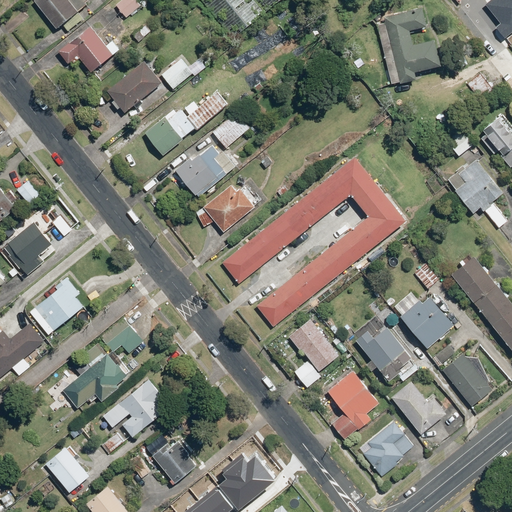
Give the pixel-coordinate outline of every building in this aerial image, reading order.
[(36,0),(59,27),(90,2),(88,0),(36,0)] [(139,0),(122,0),(117,4),(128,16),(143,4),(139,0)] [(204,0),(235,37),(280,0),(204,0)] [(511,0),(492,0),(485,6),(500,24),(497,27),(505,37),(511,31),(511,0)] [(407,10),(386,15),(387,21),(379,23),(394,82),(402,80),(402,82),(419,77),(418,70),(445,64),(438,37),(416,42),(412,29),(431,24),(425,5),(407,10)] [(109,44),(93,24),(61,50),(70,62),(80,54),(94,70),(122,47),(115,38),(109,44)] [(222,56),(210,66),(218,76),(230,67),(236,74),(260,54),(247,38),(223,58),(222,56)] [(182,57),(163,73),(175,88),(195,71),(182,57)] [(147,59),(110,89),(128,111),(165,81),(147,59)] [(275,76),(269,67),(251,80),(257,89),(275,76)] [(482,72),(468,83),(480,99),(494,88),(482,72)] [(175,107),(147,130),(166,153),(186,137),(185,136),(198,126),(200,127),(230,103),(219,90),(189,115),(182,107),(178,111),(175,107)] [(237,110),(214,130),(228,147),(252,127),(237,110)] [(511,127),(501,115),(485,128),(488,132),(482,137),(496,152),(502,148),(507,153),(511,148),(511,127)] [(475,143),(462,127),(448,139),(462,155),(475,143)] [(200,149),(177,168),(201,196),(238,165),(225,149),(221,152),(214,144),(203,152),(200,149)] [(506,190),(478,157),(469,165),(467,163),(449,178),(458,188),(457,189),(476,211),(482,205),(486,209),(494,202),(493,201),(506,190)] [(262,313),(278,334),(411,230),(361,166),(228,270),(243,289),(355,202),(374,226),(262,313)] [(31,179),(19,189),(32,205),(44,196),(31,179)] [(0,182),(0,221),(19,206),(0,182)] [(234,182),(205,206),(226,231),(257,205),(242,186),(239,189),(234,182)] [(36,220),(5,245),(12,254),(11,255),(21,267),(23,266),(29,274),(47,259),(42,253),(55,242),(36,220)] [(511,296),(477,253),(453,272),(511,344),(511,296)] [(429,261),(416,271),(430,287),(442,277),(429,261)] [(59,287),(31,310),(50,334),(86,304),(79,294),(83,291),(69,275),(57,284),(59,287)] [(403,314),(403,315),(430,346),(457,323),(433,295),(425,302),(422,298),(421,299),(413,290),(396,305),(403,314)] [(146,340),(126,316),(102,335),(115,350),(123,343),(131,352),(146,340)] [(342,352),(313,317),(291,335),(302,348),(304,347),(322,369),(342,352)] [(0,378),(14,367),(21,375),(32,366),(25,358),(47,340),(31,321),(12,337),(5,329),(3,330),(0,325),(0,378)] [(369,336),(361,343),(374,358),(369,362),(375,368),(379,365),(391,379),(402,370),(400,368),(415,355),(390,325),(389,326),(384,321),(368,334),(369,336)] [(92,365),(64,389),(79,407),(97,392),(104,400),(122,385),(119,383),(131,373),(121,362),(119,363),(109,351),(107,353),(105,351),(90,363),(92,365)] [(465,352),(444,369),(474,405),(494,388),(465,352)] [(310,359),(296,370),(309,386),(323,375),(310,359)] [(356,368),(330,389),(347,411),(333,422),(346,438),(360,426),(361,428),(374,417),(369,411),(382,400),(356,368)] [(151,377),(106,414),(115,425),(131,412),(133,415),(124,423),(135,436),(168,408),(162,400),(167,396),(151,377)] [(414,379),(393,396),(424,432),(450,411),(437,396),(439,394),(436,391),(428,397),(414,379)] [(407,432),(396,419),(361,447),(384,475),(400,462),(398,460),(407,454),(406,453),(417,444),(410,435),(398,444),(396,441),(407,432)] [(169,442),(155,454),(178,482),(200,463),(180,439),(173,446),(169,442)] [(68,446),(48,462),(71,491),(92,474),(68,446)] [(143,476),(145,475),(151,483),(155,480),(149,472),(153,469),(141,454),(131,461),(143,476)] [(241,456),(233,462),(258,494),(274,481),(255,456),(247,463),(241,456)] [(258,494),(233,462),(221,472),(227,480),(219,486),(235,506),(238,510),(258,494)] [(110,484),(88,502),(95,511),(133,511),(110,484)] [(226,511),(235,506),(219,486),(199,502),(206,511),(226,511)] [(206,511),(199,502),(186,511),(206,511)] [(273,511),(290,511),(284,503),(273,511)]
